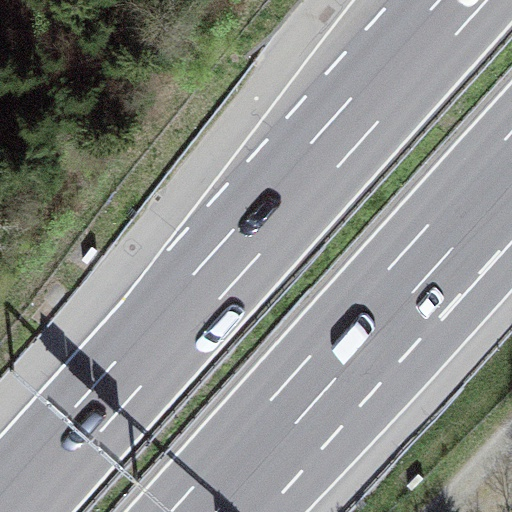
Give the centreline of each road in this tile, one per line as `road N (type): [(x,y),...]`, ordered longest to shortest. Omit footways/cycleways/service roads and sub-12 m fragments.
road 1 (motorway): [(464,0),(6,511)]
road 2 (motorway): [(193,511),(511,160)]
